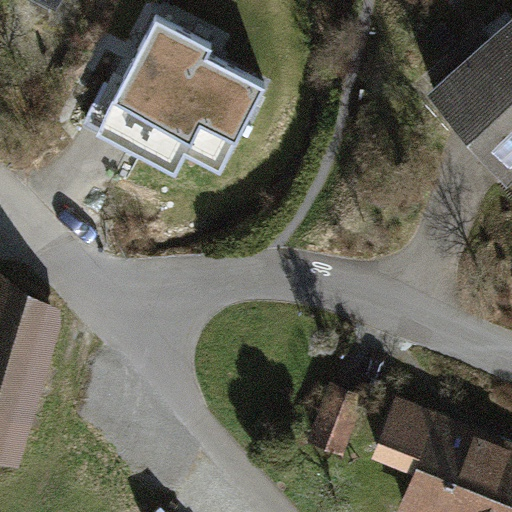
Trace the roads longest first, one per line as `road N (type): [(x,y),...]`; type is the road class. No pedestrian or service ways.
road 1 (residential): [(106,323),(165,290),(309,276),(376,293),(511,351)]
road 2 (residential): [(106,323),(278,511)]
road 3 (residential): [(0,201),(106,323)]
